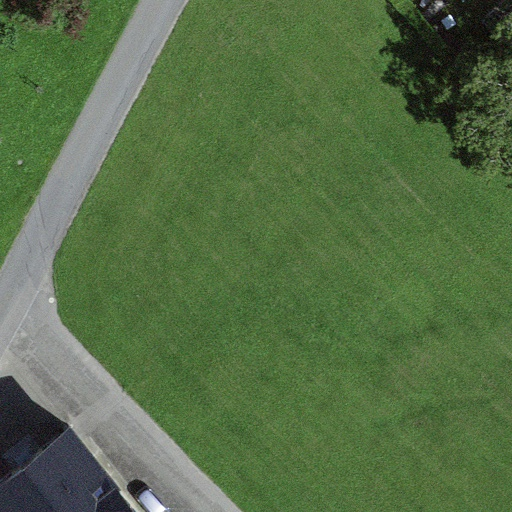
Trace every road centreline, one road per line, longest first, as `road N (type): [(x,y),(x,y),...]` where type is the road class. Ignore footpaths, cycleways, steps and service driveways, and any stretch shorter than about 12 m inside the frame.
road 1 (track): [(169,0),(0,332)]
road 2 (track): [(14,304),(220,511)]
